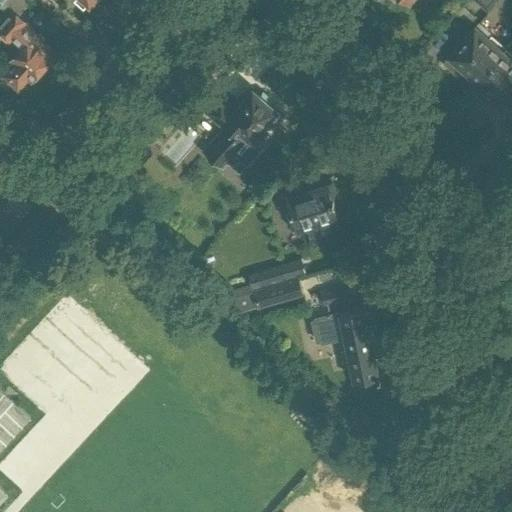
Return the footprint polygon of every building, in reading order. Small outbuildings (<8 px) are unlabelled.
[(31,82),(57,52),(26,25),(28,23),(19,15),(30,2),(29,1),(29,0),(0,0),(0,7),(7,13),(0,20),(0,31),(20,49),(8,62),(11,65),(1,76),(17,91),(28,80),(31,82)] [(476,0),(489,11),(498,0),(476,0)] [(451,55),(477,78),(502,50),(486,37),(490,32),(479,22),(451,55)] [(511,38),(502,50),(477,78),(479,80),(475,84),(488,96),(492,91),(508,105),(511,101),(511,38)] [(196,102),(207,113),(221,97),(209,87),(196,102)] [(206,148),(224,164),(233,154),(246,165),(262,147),(254,139),(255,137),(257,139),(266,129),(262,125),(275,111),(270,106),(272,101),(263,93),(258,95),(253,90),(249,95),(248,94),(244,99),(243,99),(234,109),(221,97),(207,113),(224,127),(213,139),(214,139),(206,148)] [(164,108),(144,131),(152,139),(173,117),(164,108)] [(314,188),(311,177),(286,185),(290,196),(283,198),(293,230),(304,227),(309,242),(339,233),(334,218),(338,216),(334,204),(336,203),(335,200),(339,199),(333,182),(314,188)] [(254,288),(307,272),(303,259),(250,275),(254,288)] [(259,307),(305,293),(301,278),(255,292),(259,305),(259,307)] [(381,374),(384,373),(380,357),(375,359),(364,307),(350,310),(348,298),(350,297),(348,287),(322,293),(324,303),(329,302),(331,314),(317,317),(318,319),(313,320),(318,341),(322,340),(322,342),(345,337),(355,381),(378,376),(378,377),(382,376),(381,374)] [(239,311),(259,305),(255,292),(235,298),(239,311)] [(0,448),(17,429),(0,414),(0,448)] [(384,430),(385,435),(404,451),(415,449),(410,424),(384,430)]
